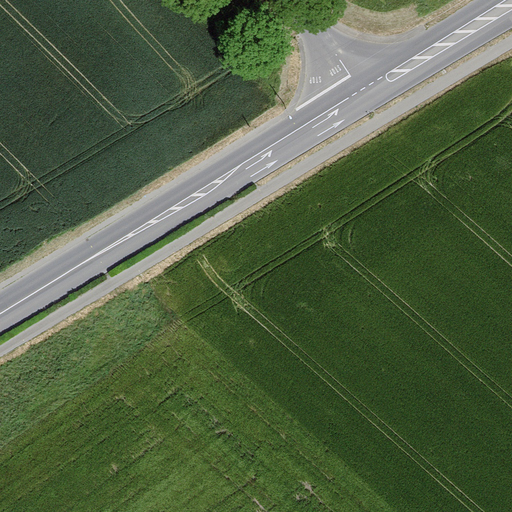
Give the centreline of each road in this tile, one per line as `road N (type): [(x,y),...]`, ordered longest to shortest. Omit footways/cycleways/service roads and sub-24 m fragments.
road 1 (secondary): [(365,97),(0,311)]
road 2 (secondary): [(511,6),(365,97)]
road 3 (tertiary): [(365,97),(291,0)]
